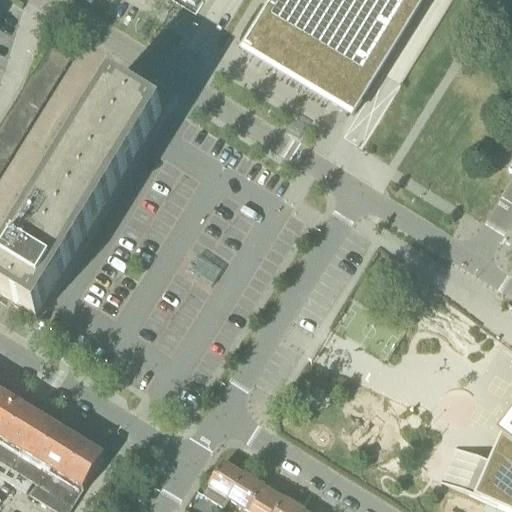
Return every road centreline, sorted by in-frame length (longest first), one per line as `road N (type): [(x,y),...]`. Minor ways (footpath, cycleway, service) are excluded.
road 1 (residential): [(221,417),(359,194)]
road 2 (residential): [(191,465),(0,347)]
road 3 (unclassified): [(359,194),(179,82)]
road 4 (residential): [(221,417),(374,511)]
road 5 (unclassified): [(179,82),(45,0)]
road 6 (unclassified): [(473,263),(359,194)]
